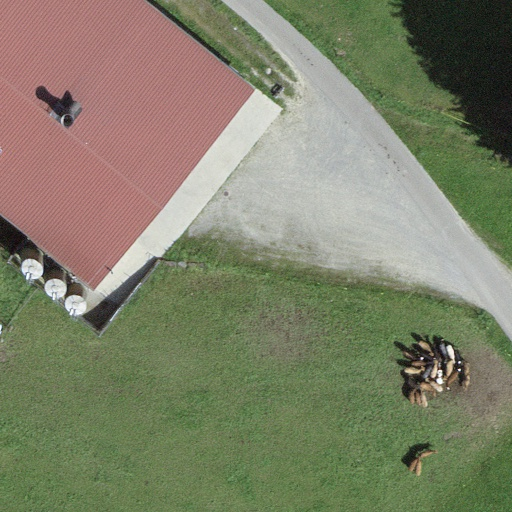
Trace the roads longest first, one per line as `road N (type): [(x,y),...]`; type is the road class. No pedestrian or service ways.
road 1 (residential): [(511,310),(375,129),(242,0)]
road 2 (track): [(511,162),(375,129)]
